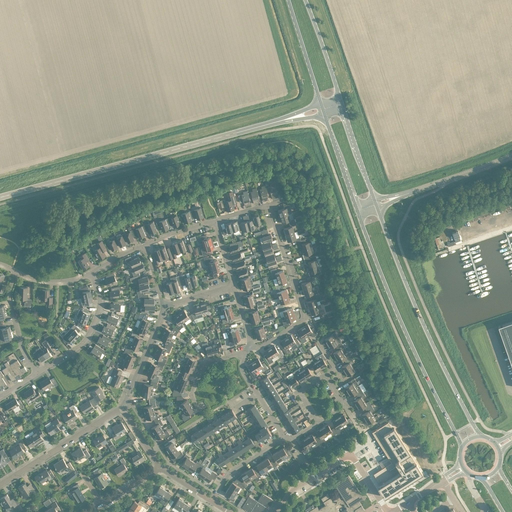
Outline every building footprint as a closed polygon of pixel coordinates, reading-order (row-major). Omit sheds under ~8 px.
[(265,187),(267,194),(270,194),(271,198),(277,197),(276,193),(277,193),(274,182),(270,184),(270,186),(265,187)] [(261,188),(256,190),(258,197),(261,196),(262,201),(267,199),(266,195),(267,195),(267,194),(265,187),(265,185),(260,186),(261,188)] [(247,192),(249,199),(252,199),(253,203),(258,202),(257,198),(258,198),(258,197),(256,190),(255,188),(251,189),(252,191),(247,192)] [(249,200),(249,199),(247,192),(246,190),(242,191),(243,193),(237,195),(239,202),(243,201),(244,206),(249,204),(248,200),(249,200)] [(233,209),(231,202),(234,201),(231,191),(226,192),(228,200),(224,201),(227,210),(233,209)] [(277,210),(279,216),(287,213),(286,209),(290,208),(288,203),(283,205),(284,208),(277,210)] [(190,210),(193,218),(196,217),(196,219),(202,217),(199,207),(190,210)] [(190,219),(193,218),(190,210),(181,213),(184,222),(191,220),(190,219)] [(287,220),(288,223),(294,221),(293,218),(289,219),(287,213),(279,216),(281,222),(287,220)] [(176,214),(167,218),(170,225),(173,224),(173,226),(179,224),(176,214)] [(254,225),(260,223),(258,214),(251,216),(252,219),(254,225)] [(167,226),(170,225),(167,218),(158,221),(161,230),(168,228),(167,226)] [(252,219),(246,221),(248,229),(255,228),(254,225),(252,219)] [(239,230),(242,229),(240,223),(237,224),(236,220),(230,222),(232,231),(238,229),(239,230)] [(143,225),(146,232),(149,231),(150,233),(156,230),(152,221),(143,225)] [(240,223),(242,229),(242,231),(248,229),(246,221),(240,222),(240,223)] [(285,234),(293,232),(291,226),(295,224),(294,221),(288,223),(289,226),(283,228),(285,234)] [(232,231),(230,222),(223,224),(225,228),(222,228),(223,234),(226,234),(226,232),(232,231)] [(146,232),(143,225),(135,228),(138,237),(144,235),(144,233),(146,232)] [(124,234),(126,240),(128,242),(133,240),(132,237),(135,236),(131,229),(129,230),(129,231),(124,234)] [(454,240),(446,243),(447,246),(461,241),(457,230),(451,232),(453,238),(454,240)] [(261,236),(263,243),(269,241),(272,240),(270,234),(268,234),(267,231),(261,233),(262,236),(261,236)] [(293,232),(285,234),(287,240),(293,238),(294,241),(297,240),(300,240),(299,236),(295,238),(293,232)] [(121,235),(116,238),(118,243),(120,246),(125,244),(124,241),(126,240),(124,234),(123,233),(120,234),(121,235)] [(205,234),(197,237),(198,243),(202,242),(202,245),(211,242),(209,237),(206,238),(205,234)] [(442,248),(438,236),(434,238),(438,249),(442,248)] [(116,238),(115,237),(112,238),(113,239),(107,242),(111,250),(117,247),(115,245),(118,243),(116,238)] [(304,238),(300,240),(297,240),(299,245),(301,246),(302,246),(303,249),(312,246),(315,245),(314,242),(311,243),(310,240),(305,242),(304,238)] [(176,241),(180,251),(187,249),(188,252),(192,251),(189,243),(184,245),(182,239),(176,241)] [(95,243),(98,248),(93,250),(98,259),(105,255),(103,251),(106,249),(101,240),(95,243)] [(243,244),(241,240),(228,243),(229,246),(228,246),(230,252),(239,249),(238,246),(243,244)] [(180,251),(176,241),(171,243),(173,249),(170,250),(173,258),(176,257),(175,253),(180,251)] [(269,241),(263,243),(261,244),(262,250),(271,247),(269,241)] [(203,248),(200,249),(202,255),(211,253),(211,252),(210,253),(209,249),(213,248),(211,242),(202,245),(203,248)] [(159,248),(163,260),(168,258),(169,259),(172,258),(169,251),(166,252),(164,246),(159,248)] [(302,254),(303,259),(310,257),(309,253),(314,251),(312,246),(303,249),(304,252),(303,252),(302,254)] [(271,247),(262,250),(264,256),(273,253),(271,247)] [(163,260),(159,248),(153,250),(155,253),(152,254),(156,264),(158,263),(158,262),(163,260)] [(232,260),(241,257),(239,252),(231,255),(232,260)] [(87,258),(84,253),(80,255),(81,258),(78,260),(83,268),(88,265),(85,259),(87,258)] [(264,256),(266,262),(275,259),(273,253),(264,256)] [(315,255),(310,257),(303,259),(305,263),(307,264),(308,264),(308,267),(318,264),(315,255)] [(132,266),(133,266),(132,266),(140,262),(138,257),(131,259),(130,256),(124,259),(126,262),(129,261),(132,266)] [(208,264),(209,267),(218,264),(216,259),(212,260),(211,257),(203,259),(205,265),(208,264)] [(277,265),(275,259),(266,262),(264,263),(265,265),(267,265),(268,268),(277,265)] [(236,268),(243,266),(245,265),(243,260),(234,262),(236,268)] [(132,266),(133,266),(134,269),(131,271),(133,276),(139,274),(137,270),(144,268),(141,262),(140,262),(132,266)] [(219,270),(218,264),(209,267),(211,272),(208,273),(209,277),(218,274),(217,270),(219,270)] [(248,264),(245,265),(243,266),(243,269),(237,271),(238,276),(247,273),(246,270),(250,269),(248,264)] [(309,277),(312,276),(321,273),(318,264),(308,267),(309,270),(308,272),(309,277)] [(276,278),(284,275),(282,270),(276,272),(275,268),(270,270),(272,276),(275,275),(276,278)] [(104,279),(107,285),(116,281),(113,275),(114,275),(113,272),(105,275),(106,278),(104,279)] [(138,280),(139,284),(147,282),(148,282),(146,276),(140,278),(139,274),(133,276),(134,281),(138,280)] [(192,286),(189,276),(184,277),(183,274),(182,274),(179,275),(181,282),(185,281),(187,287),(192,286)] [(189,276),(192,286),(197,284),(194,274),(189,276)] [(171,281),(174,291),(174,292),(175,293),(176,293),(178,292),(179,292),(179,291),(177,283),(181,282),(179,275),(175,276),(176,279),(171,281)] [(272,279),(275,288),(277,288),(281,286),(280,283),(286,281),(284,275),(276,278),(272,279)] [(312,276),(309,277),(306,278),(307,281),(301,283),(303,289),(311,286),(309,280),(313,279),(312,276)] [(168,293),(174,291),(171,281),(166,282),(165,280),(162,281),(163,287),(167,287),(168,293)] [(251,281),(241,284),(242,290),(251,287),(250,284),(252,283),(251,281)] [(137,295),(143,294),(142,290),(149,288),(147,282),(139,284),(138,284),(139,288),(135,289),(137,295)] [(80,297),(91,295),(89,289),(88,290),(87,285),(78,288),(80,297)] [(111,291),(109,291),(110,298),(120,296),(118,290),(120,290),(119,286),(110,288),(111,291)] [(312,290),(311,286),(303,289),(305,295),(311,293),(312,296),(318,294),(316,289),(312,290)] [(24,306),(30,306),(30,299),(26,299),(27,287),(19,287),(18,299),(24,299),(24,306)] [(277,288),(275,288),(271,289),(273,293),(276,292),(278,297),(287,294),(285,289),(278,291),(277,288)] [(45,299),(45,303),(51,303),(52,297),(48,297),(48,289),(41,289),(40,299),(45,299)] [(144,304),(153,304),(153,298),(144,298),(143,294),(137,295),(138,298),(140,298),(144,298),(144,300),(143,304),(144,304)] [(276,304),(277,308),(283,306),(282,302),(289,300),(287,294),(278,297),(280,303),(276,304)] [(319,297),(318,294),(312,296),(313,299),(307,301),(308,307),(317,305),(315,299),(319,297)] [(91,295),(80,297),(81,305),(91,306),(90,301),(92,300),(91,295)] [(253,298),(244,301),(246,306),(254,304),(253,301),(255,300),(255,299),(255,298),(253,298)] [(112,303),(110,303),(109,310),(119,311),(120,304),(121,304),(121,301),(112,300),(112,303)] [(199,304),(201,312),(207,311),(208,314),(211,313),(208,301),(205,302),(199,304)] [(144,304),(144,308),(140,308),(140,310),(140,313),(146,314),(147,310),(154,311),(154,304),(153,304),(144,304)] [(191,313),(193,319),(196,318),(195,314),(201,312),(199,304),(193,306),(194,312),(191,313)] [(221,308),(223,314),(231,311),(230,306),(226,307),(226,305),(223,306),(223,304),(217,306),(218,309),(221,308)] [(319,311),(317,305),(308,307),(310,314),(317,312),(318,315),(324,313),(323,310),(319,311)] [(77,314),(80,315),(87,318),(89,313),(86,312),(88,308),(82,306),(82,308),(81,307),(79,307),(77,314)] [(284,309),(283,306),(277,308),(278,311),(282,310),(284,316),(293,313),(291,307),(284,309)] [(193,319),(191,313),(187,315),(183,310),(178,314),(183,321),(188,317),(190,320),(193,319)] [(233,316),(231,311),(223,314),(224,317),(221,318),(222,324),(232,321),(231,317),(233,316)] [(111,312),(110,315),(108,314),(105,321),(115,324),(117,318),(118,318),(119,315),(111,312)] [(138,323),(147,327),(149,321),(144,319),(145,315),(139,313),(137,319),(139,320),(138,323)] [(295,318),(293,313),(284,316),(285,319),(281,320),(283,326),(289,324),(288,321),(295,318)] [(174,326),(178,330),(180,328),(183,326),(181,323),(183,321),(178,314),(173,317),(177,323),(174,326)] [(258,315),(249,317),(248,318),(249,323),(251,323),(261,320),(259,314),(258,315)] [(87,318),(80,315),(77,322),(83,324),(84,323),(85,323),(87,318)] [(511,320),(497,326),(511,367),(511,320)] [(107,323),(105,326),(103,325),(101,332),(110,335),(112,330),(113,330),(115,327),(107,323)] [(147,327),(138,323),(137,326),(134,325),(133,328),(132,327),(131,330),(132,331),(138,333),(141,335),(142,332),(145,333),(147,327)] [(0,325),(0,324),(0,332),(0,334),(10,331),(9,326),(2,327),(2,324),(0,325)] [(68,330),(70,332),(76,338),(80,334),(77,332),(80,330),(75,325),(73,324),(68,330)] [(302,327),(307,335),(310,333),(312,336),(316,333),(313,328),(311,330),(307,324),(302,327)] [(176,332),(178,330),(174,326),(171,330),(165,328),(162,333),(171,337),(172,334),(175,335),(176,332)] [(230,336),(238,333),(237,328),(233,329),(233,328),(230,329),(229,326),(224,328),(225,332),(228,331),(230,336)] [(307,335),(302,327),(297,330),(301,336),(298,338),(302,343),(306,340),(304,337),(307,335)] [(487,333),(487,335),(489,335),(489,337),(492,336),(491,328),(488,329),(488,327),(483,328),(484,334),(487,333)] [(76,338),(70,332),(68,330),(62,336),(64,339),(67,343),(70,340),(72,342),(76,338)] [(10,331),(0,334),(1,338),(0,338),(0,342),(0,343),(4,342),(3,339),(11,337),(10,331)] [(138,333),(132,331),(131,334),(134,335),(132,341),(140,344),(142,339),(136,336),(138,333)] [(326,344),(334,339),(333,336),(336,334),(335,332),(332,334),(323,339),(326,344)] [(165,344),(171,347),(173,341),(169,340),(171,337),(162,333),(160,339),(166,342),(165,344)] [(240,339),(238,333),(230,336),(231,341),(228,342),(229,346),(235,344),(234,342),(237,341),(236,340),(240,339)] [(101,337),(99,336),(96,342),(105,347),(108,341),(109,342),(110,338),(102,334),(101,337)] [(290,334),(285,337),(290,346),(293,344),(295,347),(300,344),(296,339),(294,340),(290,334)] [(287,347),(290,346),(285,337),(280,340),(284,347),(282,348),(285,353),(289,350),(287,347)] [(211,344),(213,353),(219,351),(219,349),(222,348),(219,338),(213,340),(214,343),(211,344)] [(41,350),(46,359),(51,355),(46,348),(49,346),(45,339),(41,342),(45,348),(41,350)] [(336,347),(342,343),(339,339),(336,341),(334,339),(326,344),(329,348),(335,345),(336,347)] [(125,348),(130,351),(132,348),(137,350),(140,344),(132,341),(130,344),(127,343),(126,345),(125,348)] [(207,355),(213,353),(211,344),(207,345),(206,342),(201,344),(203,350),(205,349),(207,355)] [(342,343),(336,347),(337,349),(332,353),(335,357),(343,352),(346,350),(342,343)] [(89,352),(98,358),(98,356),(100,358),(101,357),(104,354),(106,351),(95,344),(89,352)] [(155,351),(164,354),(165,351),(168,352),(171,347),(165,344),(163,347),(158,345),(155,351)] [(274,356),(277,354),(278,357),(283,354),(280,349),(277,351),(273,345),(269,348),(274,356)] [(46,359),(41,350),(39,347),(35,349),(35,350),(32,353),(34,356),(36,354),(41,362),(46,359)] [(124,358),(133,362),(135,356),(129,353),(130,351),(125,348),(122,354),(126,355),(124,358)] [(274,356),(269,348),(264,351),(266,355),(264,356),(264,357),(265,359),(268,364),(273,361),(271,358),(274,356)] [(335,357),(338,362),(343,359),(345,361),(350,357),(346,350),(343,352),(335,357)] [(164,354),(155,351),(153,356),(159,359),(157,362),(163,364),(165,359),(162,358),(164,354)] [(185,363),(194,366),(196,360),(190,358),(191,355),(186,353),(183,358),(187,360),(185,363)] [(314,357),(316,360),(321,368),(326,365),(323,359),(325,358),(322,353),(314,357)] [(352,366),(350,364),(353,362),(350,357),(345,361),(346,363),(341,367),(344,371),(352,366)] [(133,362),(124,358),(123,361),(119,360),(118,362),(117,362),(115,366),(125,370),(126,366),(130,367),(133,362)] [(253,362),(258,370),(261,368),(263,371),(267,368),(264,363),(261,365),(258,358),(253,362)] [(305,360),(307,362),(310,367),(312,366),(316,371),(321,368),(316,360),(313,362),(311,359),(309,360),(308,358),(305,360)] [(16,359),(9,364),(16,375),(18,374),(19,375),(23,373),(22,373),(26,370),(23,366),(20,369),(19,367),(18,367),(17,366),(20,365),(16,359)] [(14,377),(16,375),(9,364),(7,361),(3,363),(6,366),(1,369),(5,375),(7,373),(8,374),(7,374),(11,381),(15,379),(14,377)] [(148,368),(156,371),(159,366),(162,367),(163,364),(157,362),(156,365),(150,362),(148,368)] [(258,370),(253,362),(248,365),(252,371),(249,372),(252,377),(257,375),(255,372),(258,370)] [(307,362),(302,365),(304,368),(301,370),(306,378),(311,374),(308,369),(310,367),(307,362)] [(194,366),(185,363),(184,366),(181,364),(178,371),(187,375),(189,371),(191,372),(194,366)] [(352,366),(344,371),(347,376),(352,372),(353,375),(359,371),(356,366),(353,368),(352,366)] [(123,376),(119,374),(121,370),(114,368),(111,375),(112,376),(109,383),(117,386),(120,379),(121,380),(123,376)] [(150,380),(156,382),(157,379),(158,376),(155,375),(156,371),(148,368),(146,374),(151,376),(150,380)] [(306,378),(301,370),(295,373),(294,370),(291,372),(294,377),(297,376),(300,381),(306,378)] [(187,375),(178,371),(176,376),(176,378),(179,379),(177,382),(186,385),(188,380),(186,379),(187,375)] [(294,377),(291,372),(286,375),(284,374),(282,375),(286,382),(289,381),(292,386),(298,383),(294,377)] [(260,381),(262,385),(269,380),(266,375),(258,381),(259,382),(260,381)] [(39,382),(43,389),(52,384),(54,386),(57,384),(53,377),(50,379),(48,377),(39,382)] [(348,381),(349,384),(344,387),(347,392),(358,385),(353,378),(348,381)] [(156,382),(150,380),(149,384),(143,383),(142,390),(151,391),(152,388),(155,388),(156,385),(156,382)] [(183,391),(186,385),(177,382),(174,380),(171,386),(174,387),(172,392),(172,396),(181,395),(181,392),(180,392),(181,390),(183,391)] [(269,380),(262,385),(264,388),(263,389),(264,390),(272,385),(269,380)] [(272,385),(264,390),(265,391),(266,390),(268,394),(275,389),(272,385)] [(347,392),(349,396),(356,392),(357,394),(362,391),(358,385),(347,392)] [(91,398),(95,404),(99,402),(98,400),(104,396),(101,392),(102,392),(98,386),(91,391),(94,396),(91,398)] [(32,387),(23,393),(27,399),(30,397),(32,400),(40,395),(37,390),(35,392),(32,387)] [(275,389),(268,394),(270,397),(269,398),(270,399),(278,394),(275,389)] [(148,397),(148,401),(155,400),(154,397),(155,394),(151,394),(151,391),(142,390),(142,396),(148,397)] [(355,405),(363,400),(362,398),(365,396),(362,391),(357,394),(359,397),(352,401),(355,405)] [(278,394),(270,399),(270,400),(272,400),(274,403),(281,398),(278,394)] [(179,404),(182,409),(190,404),(186,399),(181,402),(180,400),(182,399),(182,396),(176,396),(176,399),(176,400),(174,402),(177,406),(179,404)] [(5,404),(9,410),(17,405),(19,408),(23,406),(19,399),(16,401),(15,398),(5,404)] [(91,398),(88,400),(79,406),(84,413),(87,410),(88,411),(93,408),(92,406),(95,404),(91,398)] [(274,407),(275,408),(284,403),(281,398),(274,403),(276,406),(274,407)] [(155,403),(155,400),(148,401),(149,405),(143,407),(144,413),(153,410),(152,407),(156,406),(155,403)] [(355,405),(358,410),(365,406),(366,408),(371,405),(368,401),(365,403),(363,400),(355,405)] [(284,403),(275,408),(276,409),(277,409),(280,412),(287,408),(284,403)] [(66,412),(61,414),(63,417),(62,418),(65,421),(66,422),(67,421),(68,423),(67,424),(68,424),(72,421),(72,420),(77,417),(74,412),(77,411),(72,404),(68,407),(70,410),(66,412)] [(193,410),(190,404),(182,409),(184,412),(181,414),(182,416),(181,417),(183,420),(190,416),(188,413),(193,410)] [(249,414),(257,409),(254,405),(246,409),(243,411),(244,413),(247,411),(249,414)] [(364,419),(372,414),(371,411),(374,410),(371,405),(366,408),(368,410),(361,414),(364,419)] [(279,415),(282,419),(290,414),(293,413),(291,410),(291,409),(290,408),(287,410),(279,415)] [(236,416),(231,409),(226,412),(231,419),(236,416)] [(249,421),(260,414),(257,409),(249,414),(251,418),(248,420),(249,421)] [(153,410),(144,413),(146,419),(152,417),(154,421),(160,418),(158,415),(158,413),(154,414),(153,410)] [(231,419),(226,412),(222,415),(226,422),(231,419)] [(255,424),(263,419),(260,414),(249,421),(250,423),(253,421),(255,424)] [(290,414),(282,419),(285,424),(296,417),(295,416),(292,418),(290,414)] [(337,417),(342,425),(345,423),(347,426),(351,423),(348,418),(346,419),(342,414),(337,417)] [(374,416),(372,414),(364,419),(367,424),(375,418),(378,416),(377,414),(374,416)] [(226,422),(222,415),(217,418),(222,425),(226,422)] [(296,417),(285,424),(288,429),(296,424),(294,421),(297,419),(296,417)] [(332,427),(336,433),(340,430),(338,427),(342,425),(337,417),(331,421),(335,426),(332,427)] [(50,422),(51,424),(46,427),(50,434),(56,431),(59,429),(57,426),(60,424),(56,418),(50,422)] [(150,428),(154,433),(161,428),(159,425),(162,424),(161,421),(160,418),(154,421),(156,425),(150,428)] [(222,425),(217,418),(213,421),(217,428),(222,425)] [(257,427),(254,429),(255,431),(258,429),(259,429),(265,425),(266,424),(263,419),(255,424),(257,427)] [(217,428),(213,421),(208,424),(213,431),(217,428)] [(371,432),(372,432),(387,457),(391,462),(373,473),(380,484),(377,486),(383,496),(386,494),(422,472),(405,446),(393,427),(391,428),(387,421),(371,432)] [(115,425),(111,427),(114,430),(111,432),(115,439),(121,435),(119,433),(125,429),(121,422),(115,425)] [(299,422),(296,424),(288,429),(292,434),(299,429),(302,427),(301,425),(298,427),(297,425),(300,423),(299,422)] [(208,434),(213,431),(208,424),(204,427),(208,434)] [(327,424),(321,427),(326,435),(329,433),(331,436),(336,433),(332,427),(330,429),(327,424)] [(271,434),(265,425),(259,429),(260,430),(254,434),(258,440),(259,441),(271,434)] [(39,427),(32,431),(33,433),(25,438),(30,446),(31,445),(32,446),(43,440),(41,437),(44,435),(39,427)] [(199,429),(204,436),(208,434),(204,427),(199,429)] [(321,427),(316,431),(319,436),(317,437),(320,443),(323,441),(325,440),(323,437),(326,435),(321,427)] [(161,428),(154,433),(157,439),(162,435),(164,438),(169,434),(166,429),(163,431),(161,428)] [(199,439),(204,436),(199,429),(195,432),(199,439)] [(199,439),(195,432),(190,435),(194,442),(199,439)] [(106,440),(102,434),(97,437),(96,436),(92,439),(98,447),(106,442),(111,451),(115,448),(109,439),(106,440)] [(247,438),(244,440),(249,448),(254,445),(253,443),(249,437),(247,434),(245,435),(247,438)] [(311,434),(306,437),(310,445),(314,443),(316,446),(317,445),(320,443),(317,437),(314,439),(311,434)] [(306,437),(300,441),(302,444),(299,446),(304,454),(309,450),(307,447),(310,445),(306,437)] [(164,446),(168,452),(175,447),(173,444),(175,442),(172,438),(167,441),(168,444),(164,446)] [(249,448),(244,440),(241,442),(239,439),(237,440),(244,451),(249,448)] [(234,446),(239,454),(244,451),(237,440),(236,441),(238,444),(234,446)] [(15,457),(24,452),(22,449),(25,447),(21,441),(15,445),(15,446),(10,449),(9,448),(15,458),(15,457)] [(228,446),(235,457),(239,454),(234,446),(231,448),(229,445),(228,446)] [(225,452),(230,460),(235,457),(228,446),(226,447),(228,450),(225,452)] [(80,447),(71,453),(77,463),(76,461),(84,456),(85,458),(89,455),(85,448),(85,449),(82,451),(80,447)] [(175,447),(168,452),(171,457),(175,454),(177,457),(182,453),(179,449),(177,450),(175,447)] [(277,451),(282,459),(285,456),(286,458),(291,455),(287,450),(285,452),(282,447),(277,451)] [(131,457),(135,465),(144,459),(139,450),(136,452),(137,453),(131,457)] [(230,460),(225,452),(222,454),(220,451),(218,452),(225,463),(230,460)] [(274,459),(272,460),(275,465),(277,464),(276,462),(282,459),(277,451),(271,454),(274,459)] [(225,463),(218,452),(217,453),(218,456),(215,458),(220,466),(225,463)] [(181,464),(187,468),(191,460),(188,458),(189,456),(185,453),(181,459),(184,460),(181,464)] [(118,476),(127,470),(124,464),(126,463),(122,457),(119,459),(122,463),(114,468),(118,476)] [(267,457),(261,461),(266,468),(271,465),(273,467),(275,465),(272,460),(269,462),(267,457)] [(62,458),(53,464),(54,466),(54,467),(55,468),(55,467),(59,474),(58,472),(65,467),(68,472),(73,469),(69,461),(69,462),(66,464),(62,458)] [(202,478),(207,470),(204,468),(205,466),(209,461),(204,458),(200,463),(197,469),(199,470),(197,474),(202,478)] [(191,460),(187,468),(192,471),(195,467),(197,469),(200,463),(196,460),(195,462),(191,460)] [(261,461),(253,466),(259,475),(262,474),(262,475),(268,471),(266,468),(261,461)] [(293,471),(300,467),(298,463),(291,468),(293,471)] [(253,466),(246,471),(250,478),(253,477),(256,481),(261,478),(259,475),(253,466)] [(98,468),(92,472),(93,472),(95,476),(93,477),(100,487),(109,481),(107,478),(105,479),(101,472),(101,473),(98,468)] [(37,481),(39,480),(42,483),(41,482),(47,478),(48,479),(54,476),(49,469),(46,470),(45,469),(34,476),(37,481)] [(207,470),(202,478),(208,481),(210,477),(213,479),(216,473),(212,470),(210,472),(207,470)] [(240,474),(236,478),(244,486),(246,484),(245,482),(250,478),(246,471),(240,474)] [(349,511),(354,510),(355,511),(359,511),(364,510),(358,501),(362,498),(363,499),(366,496),(358,491),(347,473),(333,482),(339,491),(336,493),(338,496),(331,500),(327,493),(320,498),(324,504),(318,509),(316,505),(314,507),(312,504),(304,509),(306,511),(305,511),(349,511)] [(228,487),(236,492),(239,486),(242,488),(244,486),(236,478),(231,481),(228,487)] [(26,485),(24,482),(17,487),(21,492),(19,493),(20,495),(21,496),(22,498),(30,493),(32,495),(36,493),(29,483),(26,485)] [(77,483),(67,489),(69,492),(71,490),(71,491),(77,486),(79,486),(77,483)] [(158,499),(165,489),(162,487),(163,486),(160,484),(155,491),(152,489),(148,495),(152,497),(153,496),(158,499)] [(77,486),(71,491),(74,495),(71,496),(73,499),(75,498),(78,502),(84,498),(77,486)] [(232,497),(236,492),(228,487),(224,492),(229,495),(227,497),(232,501),(234,498),(232,497)] [(165,489),(158,499),(160,501),(162,498),(165,500),(163,504),(165,506),(170,499),(167,497),(171,492),(168,490),(167,491),(165,489)] [(265,506),(267,508),(268,508),(271,503),(272,499),(274,500),(262,492),(256,500),(257,500),(265,506)] [(0,497),(2,500),(1,501),(1,502),(0,502),(2,505),(3,504),(6,510),(19,502),(15,496),(10,500),(6,494),(0,497)] [(261,511),(260,511),(263,509),(265,506),(257,500),(256,500),(248,495),(241,506),(246,510),(250,511),(248,511),(249,511),(250,511),(260,511),(261,511),(260,511),(261,511)] [(178,510),(183,501),(181,500),(181,499),(179,497),(175,502),(173,500),(168,507),(171,509),(173,505),(176,507),(175,509),(178,510)] [(130,506),(137,510),(139,511),(140,511),(144,507),(146,508),(148,506),(139,500),(137,502),(134,500),(130,506)] [(44,511),(43,511),(57,511),(56,509),(59,507),(55,501),(51,504),(52,506),(44,511)] [(181,510),(183,511),(188,511),(189,511),(186,509),(190,504),(187,502),(186,503),(183,501),(178,510),(180,511),(181,510)]
